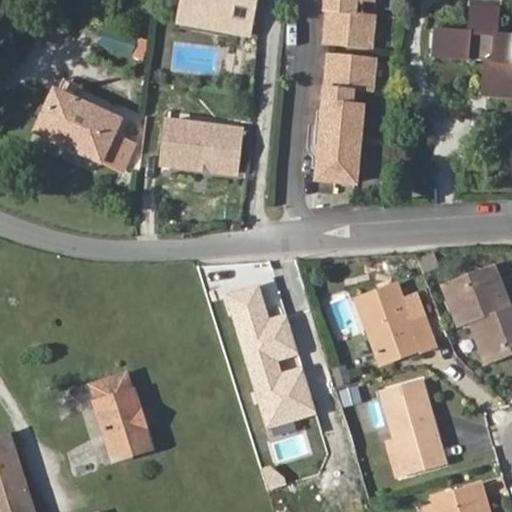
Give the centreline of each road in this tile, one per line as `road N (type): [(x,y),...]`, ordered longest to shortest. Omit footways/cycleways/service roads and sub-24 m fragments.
road 1 (residential): [(0,217),(121,250),(296,235)]
road 2 (residential): [(304,0),(292,162),(296,235)]
road 3 (residential): [(296,235),(511,223)]
road 4 (residential): [(378,171),(392,0)]
